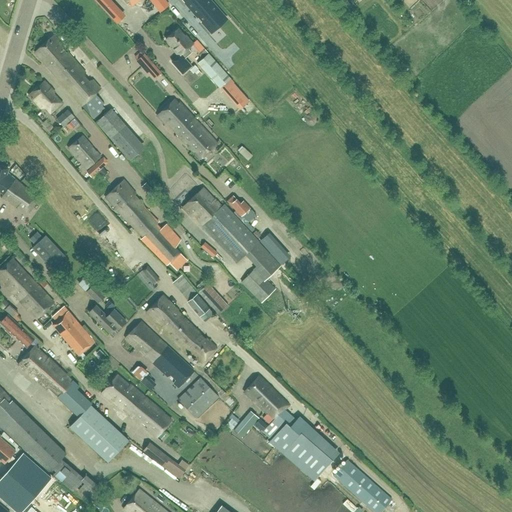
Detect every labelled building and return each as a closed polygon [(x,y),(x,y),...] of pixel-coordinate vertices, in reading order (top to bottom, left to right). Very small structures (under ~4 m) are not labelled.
[(110,0),(95,0),(109,15),(117,23),(125,15),(117,7),(110,0)] [(164,0),(157,0),(154,3),(160,11),(168,4),(164,0)] [(222,17),(206,0),(195,0),(188,7),(193,12),(192,13),(207,30),(222,17)] [(414,0),(398,0),(410,12),(418,5),(414,0)] [(185,37),(178,30),(166,40),(174,50),(173,51),(178,56),(171,62),(182,74),(191,66),(185,59),(191,53),(187,48),(193,43),(186,36),(185,37)] [(66,52),(62,48),(63,46),(53,35),(34,52),(91,117),(93,120),(106,108),(104,106),(105,104),(95,94),(100,89),(92,80),(89,81),(84,76),(86,73),(67,52),(66,52)] [(203,49),(198,54),(206,63),(201,68),(219,88),(220,88),(230,79),(203,49)] [(134,56),(137,59),(143,54),(140,51),(134,56)] [(150,60),(144,53),(143,54),(137,59),(135,61),(142,68),(150,60)] [(187,70),(191,77),(199,73),(195,66),(187,70)] [(51,88),(45,81),(29,95),(41,108),(42,107),(43,108),(44,107),(50,113),(62,103),(53,94),(55,92),(51,88)] [(105,104),(110,101),(104,92),(99,95),(105,104)] [(236,100),(233,103),(239,109),(248,100),(243,94),(236,100)] [(178,104),(174,100),(157,116),(165,124),(167,124),(179,136),(179,137),(193,152),(197,152),(203,158),(217,144),(196,121),(179,103),(178,104)] [(129,162),(145,147),(111,108),(95,123),(129,162)] [(75,118),(67,109),(56,119),(63,127),(66,125),(71,121),(75,118)] [(75,126),(71,121),(66,125),(70,130),(75,126)] [(92,135),(99,133),(96,125),(89,127),(92,135)] [(87,168),(100,156),(82,136),(69,148),(87,168)] [(226,148),(232,154),(236,151),(230,144),(226,148)] [(175,162),(178,159),(169,151),(166,154),(175,162)] [(91,177),(109,162),(104,156),(93,166),(86,172),(91,177)] [(27,214),(37,200),(7,173),(8,170),(0,165),(0,192),(2,194),(1,197),(27,214)] [(140,201),(135,197),(136,194),(124,181),(105,197),(123,218),(143,237),(140,240),(166,266),(168,265),(168,263),(177,271),(188,261),(180,253),(174,248),(179,240),(166,224),(161,229),(157,224),(158,222),(142,205),(143,202),(141,200),(140,201)] [(221,207),(204,188),(182,208),(192,218),(193,217),(236,263),(259,242),(224,204),(221,207)] [(157,195),(153,190),(148,195),(152,199),(157,195)] [(164,205),(157,198),(153,201),(160,209),(164,205)] [(241,217),(239,218),(242,221),(243,220),(246,224),(255,216),(249,209),(250,208),(243,200),(240,203),(238,201),(232,207),(241,217)] [(92,228),(105,241),(115,231),(101,218),(92,228)] [(51,269),(58,263),(65,256),(46,235),(32,248),(51,269)] [(216,261),(219,257),(218,256),(219,255),(205,241),(200,247),(216,261)] [(116,256),(122,251),(117,246),(111,250),(116,256)] [(280,248),(275,251),(283,264),(289,261),(280,248)] [(31,291),(37,285),(12,259),(0,270),(0,282),(5,287),(5,286),(20,301),(31,291)] [(147,265),(142,270),(154,285),(160,280),(147,265)] [(94,284),(93,283),(98,278),(87,268),(81,274),(84,277),(78,284),(85,291),(85,290),(86,291),(86,292),(98,303),(106,296),(94,284)] [(262,302),(275,289),(266,279),(263,281),(253,270),(241,282),(262,302)] [(204,321),(213,313),(209,308),(197,294),(181,275),(172,283),(187,302),(199,317),(200,316),(204,321)] [(31,291),(20,301),(35,318),(53,302),(37,285),(31,291)] [(201,333),(178,311),(179,310),(164,296),(146,312),(156,322),(157,321),(169,334),(188,350),(202,363),(216,347),(206,338),(206,339),(200,334),(201,333)] [(107,316),(96,305),(88,313),(110,334),(116,328),(117,330),(126,321),(114,309),(107,316)] [(78,356),(95,342),(68,311),(51,325),(78,356)] [(56,321),(62,316),(57,311),(52,316),(56,321)] [(34,340),(7,315),(0,322),(0,323),(6,329),(4,330),(11,336),(12,335),(27,348),(34,340)] [(160,340),(141,323),(125,338),(139,352),(140,351),(144,355),(144,357),(148,361),(149,360),(167,377),(171,375),(176,379),(173,383),(178,388),(194,370),(168,346),(160,340)] [(37,380),(36,381),(45,390),(48,388),(57,396),(72,380),(48,358),(47,358),(34,346),(17,365),(27,374),(28,374),(33,379),(35,378),(37,380)] [(137,366),(131,372),(139,380),(146,373),(139,367),(137,366)] [(148,374),(141,382),(144,385),(150,379),(151,377),(148,374)] [(129,415),(144,397),(130,385),(117,375),(101,394),(112,403),(115,403),(117,405),(117,407),(121,410),(122,409),(129,415)] [(196,419),(206,410),(219,397),(200,377),(177,399),(196,419)] [(284,425),(277,417),(289,405),(259,377),(248,388),(244,392),(248,396),(267,414),(263,418),(269,424),(262,432),(270,441),(269,442),(313,482),(339,453),(298,417),(290,426),(286,423),(284,425)] [(79,386),(72,380),(57,396),(57,397),(78,417),(90,404),(90,405),(92,404),(76,389),(79,386)] [(65,454),(0,388),(0,426),(27,453),(55,478),(57,477),(87,504),(101,489),(86,475),(83,479),(61,459),(65,454)] [(144,397),(129,415),(140,424),(142,423),(147,427),(146,429),(156,438),(171,420),(167,416),(167,415),(144,397)] [(90,405),(90,404),(78,417),(69,427),(107,462),(128,440),(90,405)] [(245,433),(254,424),(262,431),(267,425),(250,411),(237,426),(233,430),(242,438),(245,433)] [(232,429),(238,421),(231,416),(225,425),(232,429)] [(189,434),(192,430),(181,421),(177,426),(189,434)] [(0,458),(4,463),(7,460),(10,463),(20,451),(14,446),(16,443),(8,436),(6,439),(0,435),(0,434),(0,458)] [(163,466),(170,458),(159,450),(149,442),(148,443),(142,451),(163,466)] [(259,446),(254,453),(261,458),(266,451),(259,446)] [(23,453),(0,479),(0,496),(17,511),(20,511),(51,478),(23,453)] [(345,461),(331,476),(370,511),(380,511),(390,501),(345,461)] [(66,507),(71,502),(53,484),(39,497),(53,511),(66,511),(69,509),(66,507)] [(166,511),(139,490),(123,509),(126,511),(166,511)] [(162,502),(165,498),(159,494),(156,497),(162,502)]
